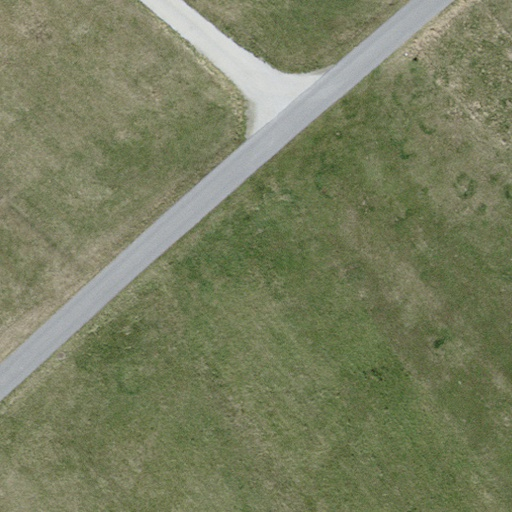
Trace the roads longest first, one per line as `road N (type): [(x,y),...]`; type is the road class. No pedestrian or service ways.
road 1 (track): [(0,385),(428,0)]
road 2 (track): [(299,114),(159,0)]
